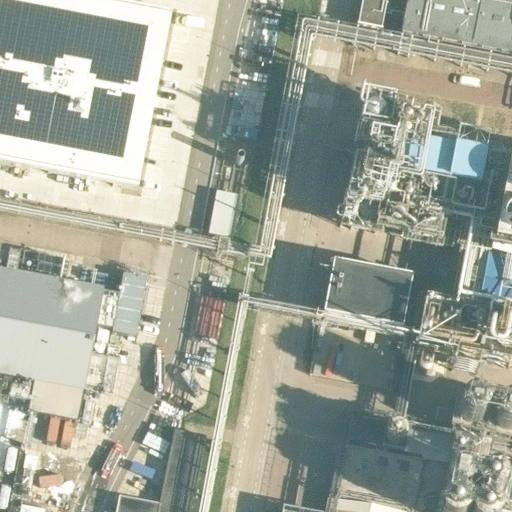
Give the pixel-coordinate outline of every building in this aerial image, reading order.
[(0,0),(0,166),(137,193),(171,15),(87,0),(0,0)] [(361,0),(357,29),(382,33),(388,0),(361,0)] [(422,42),(486,53),(511,57),(511,0),(408,0),(401,38),(422,42)] [(484,61),(486,53),(422,42),(421,49),(484,61)] [(351,231),(374,235),(379,209),(493,231),(504,171),(500,170),(472,165),(440,159),(441,156),(437,155),(441,133),(400,125),(401,124),(367,117),(356,174),(361,175),(351,231)] [(511,173),(496,262),(511,264),(511,173)] [(217,197),(210,239),(232,243),(238,200),(217,197)] [(511,267),(485,262),(476,315),(511,321),(511,267)] [(322,319),(401,334),(411,282),(332,267),(324,312),(322,319)] [(118,297),(0,274),(0,380),(32,387),(27,417),(78,427),(96,330),(112,333),(111,336),(135,341),(145,282),(122,278),(118,297)] [(511,321),(476,315),(423,305),(410,375),(411,376),(410,380),(430,384),(445,374),(447,360),(511,372),(511,321)] [(158,511),(191,511),(206,440),(174,433),(158,511)] [(440,511),(448,469),(341,449),(329,511),(440,511)] [(502,511),(511,511),(511,486),(507,485),(502,511)]
